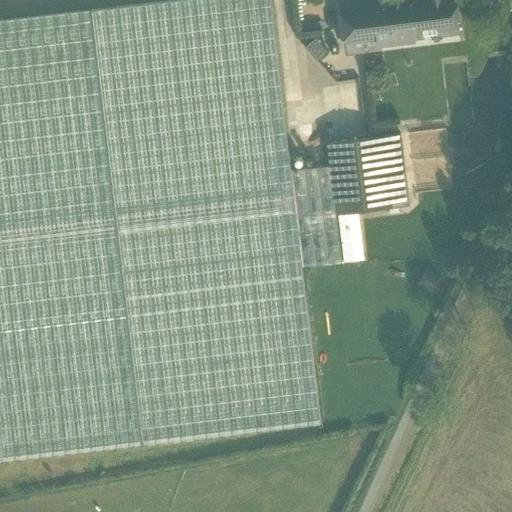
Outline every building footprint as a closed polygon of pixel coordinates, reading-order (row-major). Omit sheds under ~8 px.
[(208,0),(0,22),(0,458),(318,424),(301,262),(339,257),(335,218),(330,173),(291,177),(271,0),(208,0)] [(395,40),(389,0),(366,0),(332,5),(338,48),(395,40)] [(389,0),(395,40),(452,33),(447,0),(389,0)] [(327,146),(330,173),(335,218),(406,210),(398,139),(327,146)] [(415,267),(405,282),(419,292),(429,277),(415,267)]
